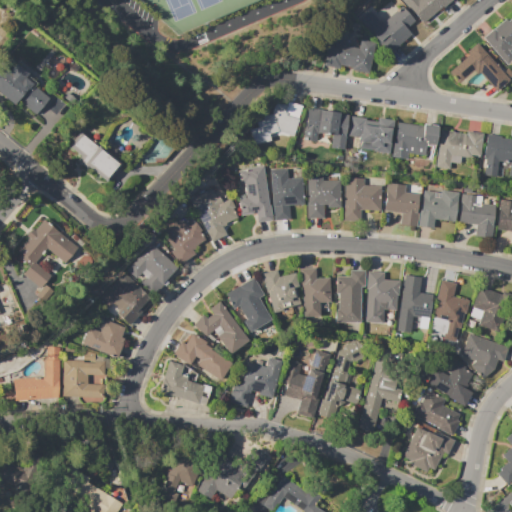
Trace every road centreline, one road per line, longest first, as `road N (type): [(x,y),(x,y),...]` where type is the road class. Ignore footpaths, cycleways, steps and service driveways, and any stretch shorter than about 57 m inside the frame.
road 1 (residential): [(0,145),(111,228),(128,220),(268,77),(511,113)]
road 2 (residential): [(129,420),(139,366),(166,316),(211,268),(262,246),(307,241),(511,266)]
road 3 (residential): [(0,427),(129,420),(257,426),(371,464),(456,511)]
road 4 (residential): [(489,0),(380,95)]
road 5 (residential): [(511,386),(483,428),(462,511)]
